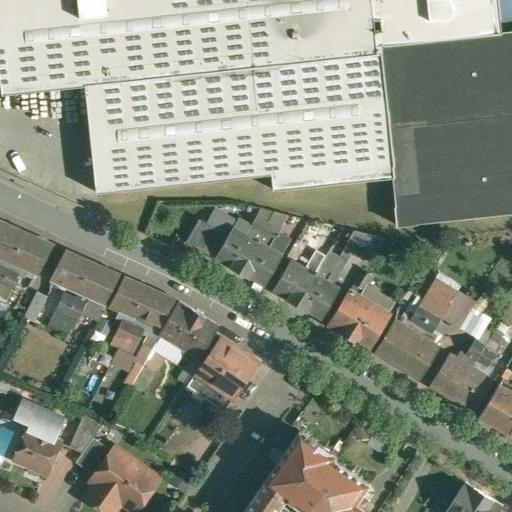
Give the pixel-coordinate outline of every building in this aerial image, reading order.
[(511,18),(501,19),(384,32),(384,31),(376,32),(372,0),(0,0),(0,65),(3,94),(86,85),(98,192),(273,174),(274,190),(394,177),(398,206),(396,206),(399,225),(418,223),(418,222),(511,212),(511,18)] [(498,0),(372,0),(376,32),(384,31),(384,32),(501,19),(498,0)] [(229,236),(201,218),(187,240),(230,266),(240,272),(270,221),(258,214),(251,225),(252,226),(247,234),(234,227),(229,236)] [(27,232),(0,219),(0,262),(10,267),(13,260),(27,232)] [(270,221),(240,272),(251,278),(251,277),(265,286),(283,255),(270,247),(282,228),(270,221)] [(377,236),(355,231),(346,247),(364,258),(377,236)] [(55,244),(27,232),(10,267),(20,272),(20,273),(26,276),(30,267),(40,272),(55,244)] [(300,245),(274,290),(288,299),(298,305),(328,254),(313,246),(311,251),(300,245)] [(93,261),(67,249),(52,277),(79,290),(93,261)] [(328,254),(298,305),(308,311),(308,310),(322,319),(339,288),(334,284),(341,271),(335,268),(339,261),(328,254)] [(121,274),(93,261),(79,290),(76,297),(87,302),(87,303),(90,305),(94,296),(106,301),(121,274)] [(0,288),(3,283),(10,267),(0,262),(0,288)] [(20,272),(10,267),(3,283),(13,288),(20,273),(20,272)] [(365,269),(351,291),(364,299),(369,291),(364,288),(376,270),(371,268),(369,271),(365,269)] [(152,288),(125,276),(111,303),(138,316),(152,288)] [(13,288),(3,283),(0,288),(0,298),(7,301),(13,288)] [(179,300),(152,288),(138,316),(163,327),(164,328),(179,300)] [(441,295),(430,288),(421,304),(431,310),(441,295)] [(38,290),(25,315),(35,320),(48,295),(38,290)] [(364,299),(351,291),(330,324),(369,348),(389,314),(364,299)] [(76,297),(65,292),(56,311),(61,313),(63,309),(69,312),(76,297)] [(87,302),(76,297),(69,312),(76,315),(74,319),(78,321),(87,303),(87,302)] [(220,325),(179,300),(164,328),(163,327),(160,333),(200,357),(220,325)] [(431,310),(421,304),(411,320),(422,326),(431,310)] [(61,313),(56,311),(52,321),(61,326),(65,321),(69,312),(63,309),(61,313)] [(441,316),(431,310),(422,326),(432,332),(441,316)] [(76,315),(69,312),(65,321),(72,324),(74,319),(76,315)] [(396,319),(376,351),(389,360),(398,366),(422,326),(411,320),(406,317),(402,323),(396,319)] [(124,318),(115,338),(118,339),(120,340),(122,336),(127,339),(134,323),(124,318)] [(146,329),(134,323),(127,339),(134,342),(132,346),(136,348),(146,329)] [(422,326),(398,366),(407,372),(408,371),(421,379),(440,347),(434,343),(438,336),(432,332),(422,326)] [(486,330),(482,337),(479,335),(476,339),(487,345),(493,334),(486,330)] [(504,341),(493,334),(487,345),(497,351),(504,341)] [(122,336),(120,340),(118,339),(115,345),(122,348),(127,339),(122,336)] [(221,336),(187,386),(220,409),(230,394),(236,398),(262,359),(240,347),(239,348),(221,336)] [(134,342),(127,339),(122,348),(133,354),(136,348),(132,346),(134,342)] [(487,345),(476,339),(466,355),(477,360),(487,345)] [(152,349),(145,344),(136,361),(143,365),(152,349)] [(487,345),(477,360),(487,367),(497,351),(487,345)] [(166,357),(152,349),(143,365),(157,373),(166,357)] [(457,358),(450,353),(430,385),(444,393),(443,393),(453,399),(477,360),(466,355),(461,352),(457,358)] [(477,360),(453,399),(462,405),(462,404),(475,412),(494,381),(489,377),(493,372),(487,368),(487,367),(477,360)] [(511,389),(501,383),(481,416),(511,435),(511,432),(511,389)] [(65,418),(23,399),(16,415),(31,422),(29,427),(56,439),(65,418)] [(84,414),(70,446),(83,451),(94,436),(104,422),(84,414)] [(29,427),(25,435),(22,436),(18,446),(19,450),(15,458),(48,473),(62,441),(56,439),(29,427)] [(302,430),(243,511),(294,511),(299,506),(307,511),(362,511),(365,509),(357,503),(370,484),(335,458),(337,455),(302,430)] [(83,451),(77,461),(96,475),(113,450),(94,436),(83,451)] [(161,477),(116,446),(113,450),(96,475),(95,476),(99,479),(87,496),(105,509),(115,495),(137,511),(161,477)] [(499,511),(504,505),(466,481),(446,511),(499,511)]
